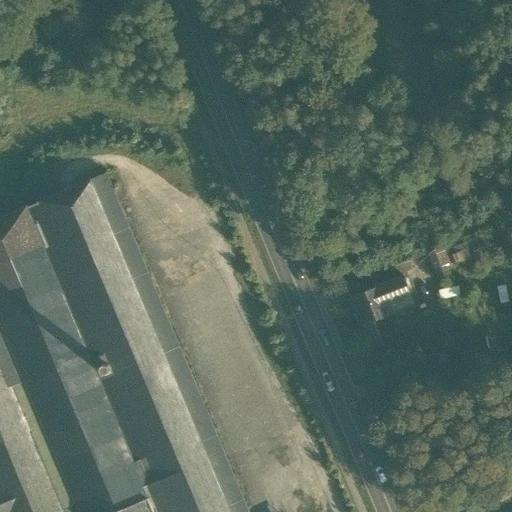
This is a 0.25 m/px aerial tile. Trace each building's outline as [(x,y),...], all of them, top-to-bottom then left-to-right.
[(90,180),(90,181),(229,511),(247,511),(106,173),(90,180)] [(229,511),(90,181),(0,218),(0,500),(4,511),(229,511)] [(428,252),(438,278),(457,271),(454,264),(459,262),(451,243),(428,252)] [(402,278),(381,287),(387,300),(408,292),(402,278)] [(392,314),(387,300),(381,287),(349,300),(360,327),(392,314)] [(370,351),(379,374),(392,368),(385,353),(370,351)]
